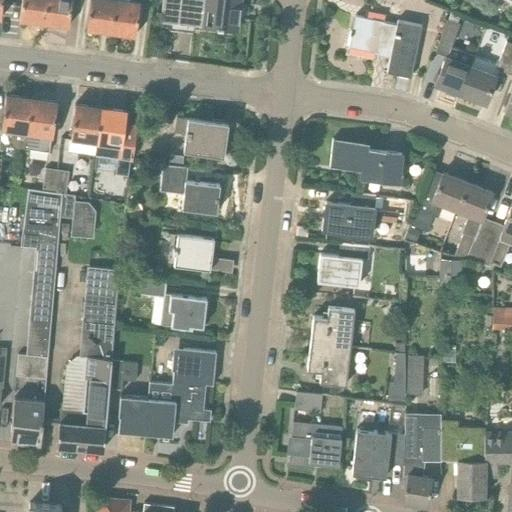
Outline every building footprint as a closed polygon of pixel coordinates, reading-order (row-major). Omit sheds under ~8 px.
[(47,0),(21,0),(19,21),(22,21),(44,24),(47,0)] [(47,0),(44,24),(64,26),(64,27),(67,27),(71,0),(47,0)] [(89,30),(111,33),(115,0),(90,0),(86,30),(89,30)] [(139,3),(117,0),(115,0),(111,33),(132,35),(132,36),(135,36),(139,3)] [(162,0),(160,23),(236,31),(238,17),(236,17),(237,6),(239,6),(239,0),(162,0)] [(386,73),(396,75),(410,77),(421,26),(397,21),(396,26),(384,23),(384,22),(355,16),(352,31),(350,30),(349,35),(351,35),(348,47),(349,48),(349,47),(350,47),(374,52),(374,53),(378,53),(378,50),(390,52),(386,73)] [(445,56),(435,85),(460,94),(470,66),(474,54),(452,46),(461,24),(448,19),(436,53),(445,56)] [(511,60),(511,43),(506,41),(496,69),(507,73),(511,60)] [(470,66),(460,94),(485,104),(495,76),(470,66)] [(6,95),(0,130),(26,134),(31,98),(7,95),(6,95)] [(52,137),(57,102),(55,101),(55,102),(31,98),(26,134),(25,148),(49,151),(51,137),(52,137)] [(76,104),(75,104),(70,139),(71,139),(69,151),(84,154),(85,141),(95,142),(100,108),(76,105),(76,104)] [(94,155),(117,158),(115,174),(128,176),(130,161),(132,161),(136,125),(124,124),(126,111),(124,111),(100,108),(95,142),(96,142),(94,155)] [(188,119),(184,152),(223,157),(227,124),(188,119)] [(331,167),(331,165),(363,168),(361,178),(398,183),(401,154),(366,150),(366,146),(353,144),(333,142),(334,139),(332,139),(329,167),(331,167)] [(169,156),(169,164),(182,166),(183,157),(169,156)] [(181,208),(216,213),(218,200),(219,197),(218,197),(219,184),(186,181),(187,166),(182,166),(169,164),(162,164),(159,191),(183,193),(181,208)] [(42,191),(53,193),(57,170),(45,168),(42,191)] [(53,193),(61,194),(61,193),(65,194),(69,171),(57,170),(53,193)] [(456,210),(467,182),(442,173),(442,174),(441,173),(441,174),(432,171),(432,170),(424,188),(409,225),(426,232),(433,215),(437,217),(442,205),(456,210)] [(477,262),(492,222),(482,218),(492,192),(467,182),(456,210),(468,215),(461,233),(462,234),(454,257),(476,265),(477,262)] [(36,247),(26,355),(47,357),(61,194),(53,193),(42,191),(28,189),(21,246),(36,247)] [(65,194),(61,193),(61,194),(59,218),(72,219),(75,202),(75,195),(65,194)] [(350,205),(325,202),(324,218),(327,218),(326,230),(355,234),(371,235),(375,196),(352,193),(350,205)] [(140,211),(136,201),(125,205),(128,215),(140,211)] [(492,222),(477,262),(489,267),(490,263),(498,266),(507,243),(511,245),(511,202),(503,226),(492,222)] [(75,209),(73,234),(95,235),(96,210),(75,209)] [(406,239),(415,242),(419,232),(410,228),(406,239)] [(210,270),(213,239),(178,234),(174,266),(210,270)] [(320,253),(317,281),(358,287),(360,272),(362,259),(368,260),(369,247),(339,244),(338,256),(320,253)] [(460,277),(461,260),(440,259),(439,286),(450,286),(450,276),(460,277)] [(124,273),(141,274),(141,265),(125,263),(124,273)] [(59,422),(57,446),(103,450),(108,389),(110,360),(118,268),(89,266),(82,356),(87,356),(82,410),(61,408),(59,422)] [(166,281),(140,278),(139,293),(164,296),(166,281)] [(171,327),(202,330),(206,298),(170,294),(168,311),(172,311),(171,327)] [(401,314),(397,305),(389,309),(393,318),(401,314)] [(310,343),(349,347),(353,310),(328,307),(326,317),(313,316),(310,343)] [(493,308),(492,317),(508,318),(508,317),(508,309),(493,308)] [(508,318),(492,317),(491,328),(511,329),(511,316),(508,317),(508,318)] [(345,386),(349,347),(310,343),(307,370),(320,371),(319,382),(345,386)] [(191,358),(172,356),(172,361),(171,371),(174,371),(173,381),(183,382),(182,402),(175,401),(174,412),(173,422),(187,423),(188,413),(202,415),(205,384),(213,384),(216,351),(192,349),(191,358)] [(395,352),(394,367),(405,367),(405,353),(395,352)] [(48,357),(47,357),(26,355),(17,354),(15,376),(46,379),(48,357)] [(407,356),(407,378),(406,394),(421,395),(422,378),(423,357),(407,356)] [(110,360),(108,389),(122,390),(123,380),(125,361),(110,360)] [(125,361),(123,380),(135,381),(137,362),(125,361)] [(173,422),(174,412),(175,401),(182,402),(183,382),(173,381),(173,383),(149,381),(147,398),(148,398),(145,434),(172,436),(173,422)] [(389,383),(387,402),(405,404),(405,384),(392,383),(389,383)] [(296,392),(294,409),(320,412),(322,394),(296,392)] [(148,398),(147,398),(119,396),(117,416),(119,416),(118,431),(145,434),(148,398)] [(10,441),(40,444),(44,401),(14,398),(10,441)] [(441,459),(441,421),(441,420),(441,419),(423,418),(422,445),(411,457),(403,456),(402,465),(403,465),(403,475),(406,476),(402,502),(427,506),(432,479),(421,476),(423,460),(441,459)] [(485,432),(470,431),(470,426),(456,425),(456,421),(441,421),(441,459),(458,460),(458,497),(483,497),(484,477),(485,432)] [(292,423),(292,429),(288,465),(312,468),(313,463),(338,466),(342,428),(292,423)] [(356,429),(351,474),(386,477),(387,463),(402,465),(403,456),(403,448),(403,442),(404,434),(356,429)] [(511,430),(485,431),(485,432),(484,477),(500,476),(500,462),(511,461),(511,499),(511,505),(511,504),(511,430)] [(99,511),(126,511),(128,501),(101,499),(99,511)] [(60,511),(61,506),(29,503),(28,503),(27,511),(60,511)] [(173,511),(174,507),(143,503),(142,511),(136,511),(131,511),(130,511),(173,511)]
